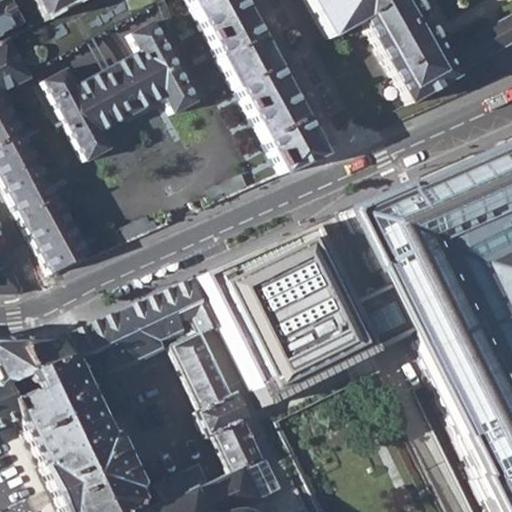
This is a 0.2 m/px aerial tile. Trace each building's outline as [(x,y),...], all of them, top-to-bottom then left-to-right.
[(24,0),(38,22),(39,21),(47,17),(74,3),(73,0),(0,0),(0,1),(1,0),(24,0)] [(78,0),(74,3),(47,17),(59,40),(120,9),(123,13),(149,0),(183,0),(275,176),(317,157),(303,131),(301,132),(268,71),(272,69),(254,37),(252,37),(231,0),(78,0)] [(511,0),(301,0),(324,41),(355,24),(403,109),(452,82),(450,78),(438,58),(406,0),(511,0)] [(0,34),(16,26),(0,1),(0,34)] [(450,78),(511,45),(511,15),(438,58),(450,78)] [(50,41),(39,21),(38,22),(27,28),(0,42),(0,195),(45,281),(85,263),(0,100),(0,96),(24,83),(13,65),(40,51),(39,48),(50,41)] [(37,83),(78,163),(101,151),(93,135),(155,102),(165,117),(187,105),(146,24),(123,36),(132,54),(67,87),(59,71),(37,83)] [(511,511),(511,138),(401,189),(399,185),(339,212),(337,218),(367,279),(371,277),(378,292),(393,322),(452,441),(449,442),(469,481),(465,482),(479,511),(511,511)] [(302,232),(184,284),(196,306),(201,304),(245,393),(331,351),(340,369),(364,358),(356,340),(340,310),(302,232)] [(16,289),(0,258),(0,295),(12,296),(16,289)] [(184,284),(50,342),(60,364),(68,362),(87,356),(98,380),(159,351),(157,344),(178,333),(174,324),(185,320),(192,335),(208,328),(196,306),(184,284)] [(340,310),(356,340),(373,332),(393,322),(378,292),(358,301),(340,310)] [(243,439),(192,335),(166,347),(197,411),(190,414),(202,439),(208,437),(226,473),(238,470),(253,463),(243,439)] [(0,396),(0,389),(19,382),(60,364),(50,342),(0,343),(0,427),(10,422),(4,406),(0,396)] [(131,511),(132,510),(135,504),(132,496),(134,487),(109,438),(104,438),(68,362),(60,364),(19,382),(25,394),(4,406),(10,422),(35,470),(33,471),(51,511),(131,511)] [(163,505),(187,493),(204,483),(196,466),(154,485),(163,505)] [(187,493),(196,511),(260,511),(238,470),(226,473),(204,483),(187,493)] [(196,511),(187,493),(163,505),(148,511),(148,510),(144,511),(196,511)]
